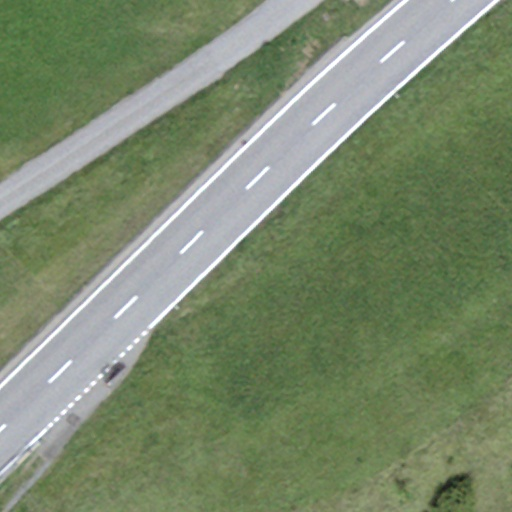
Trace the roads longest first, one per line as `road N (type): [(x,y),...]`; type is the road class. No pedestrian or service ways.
road 1 (secondary): [(454,0),(298,139),(0,435)]
road 2 (unclassified): [(293,0),(0,196)]
road 3 (track): [(0,511),(82,409),(87,351)]
